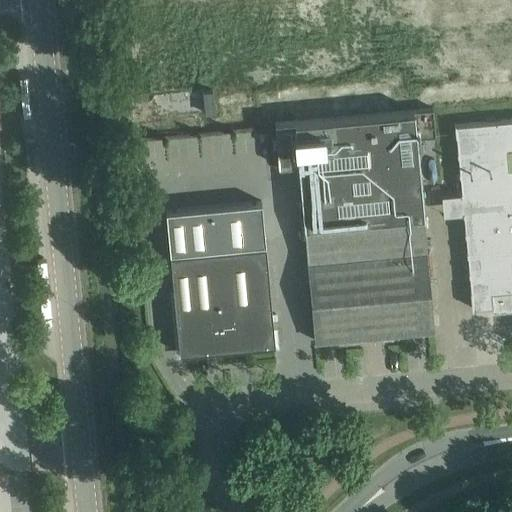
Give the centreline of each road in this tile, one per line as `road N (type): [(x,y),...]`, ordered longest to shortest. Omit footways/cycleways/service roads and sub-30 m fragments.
road 1 (tertiary): [(86,511),(38,0)]
road 2 (unclassified): [(234,511),(213,467),(212,436),(226,408),(511,378)]
road 3 (tertiary): [(356,511),(416,466),(511,440)]
